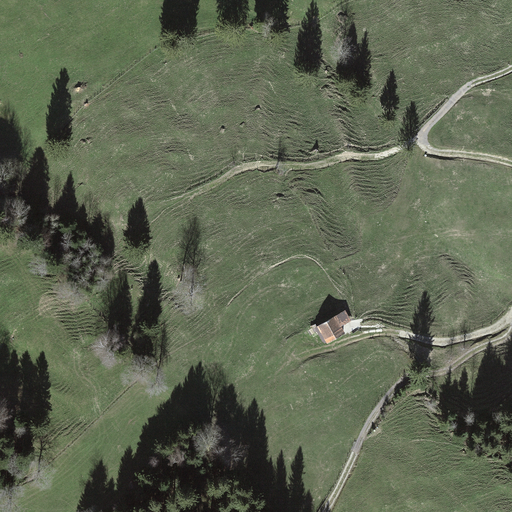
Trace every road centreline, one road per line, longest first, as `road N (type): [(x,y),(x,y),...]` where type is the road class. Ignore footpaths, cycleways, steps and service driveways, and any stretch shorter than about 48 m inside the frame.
road 1 (track): [(325,511),(393,392),(511,328)]
road 2 (track): [(511,163),(423,143),(423,131),(468,86),(511,66)]
